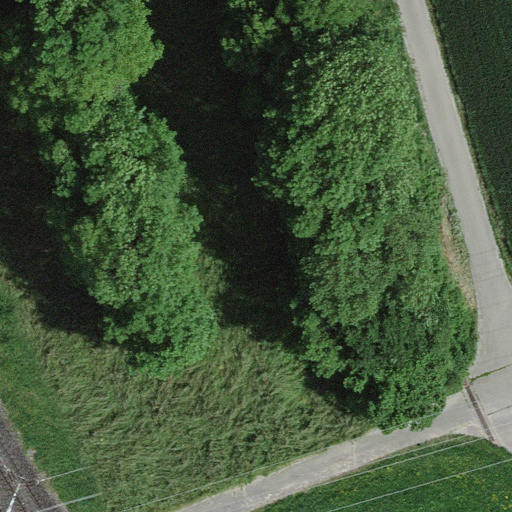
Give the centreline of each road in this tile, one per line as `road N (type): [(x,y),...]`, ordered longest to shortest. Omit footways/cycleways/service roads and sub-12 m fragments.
road 1 (track): [(399,0),(511,363)]
road 2 (track): [(511,393),(211,511)]
